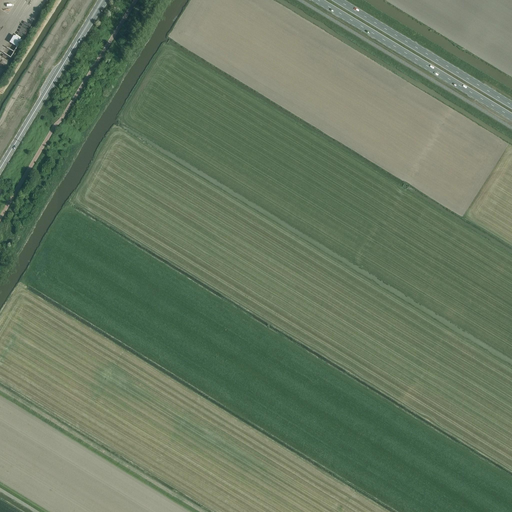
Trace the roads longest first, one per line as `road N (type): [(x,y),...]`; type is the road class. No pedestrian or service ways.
road 1 (primary): [(317,0),(511,117)]
road 2 (primary): [(511,105),(338,0)]
road 3 (tertiary): [(0,168),(102,0)]
